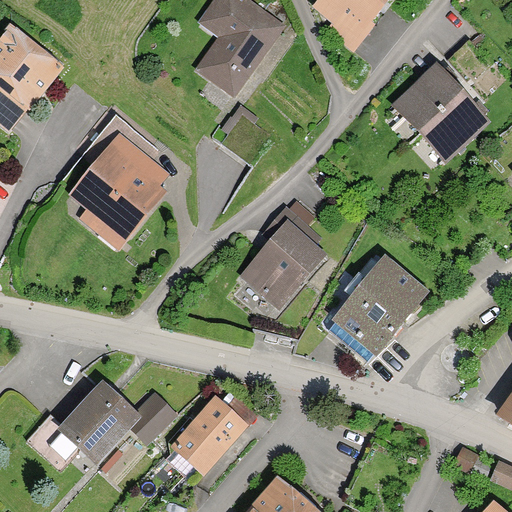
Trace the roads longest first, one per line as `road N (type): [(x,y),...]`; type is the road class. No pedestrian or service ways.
road 1 (residential): [(123,338),(177,276),(267,203),(348,120)]
road 2 (residential): [(123,338),(319,381)]
road 3 (residential): [(380,400),(436,339),(511,280)]
road 4 (residential): [(319,381),(286,437),(218,511)]
road 5 (residential): [(348,120),(446,0)]
road 6 (residential): [(348,120),(299,0)]
road 7 (residential): [(0,312),(123,338)]
